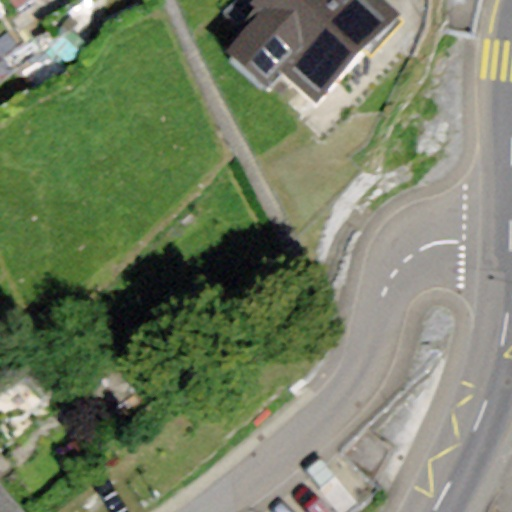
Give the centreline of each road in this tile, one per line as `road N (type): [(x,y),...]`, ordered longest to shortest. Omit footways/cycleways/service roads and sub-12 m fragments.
road 1 (unclassified): [(206,511),(352,388),(397,267),(424,247),(509,242)]
road 2 (secondary): [(432,511),(483,406),(501,337),(509,242)]
